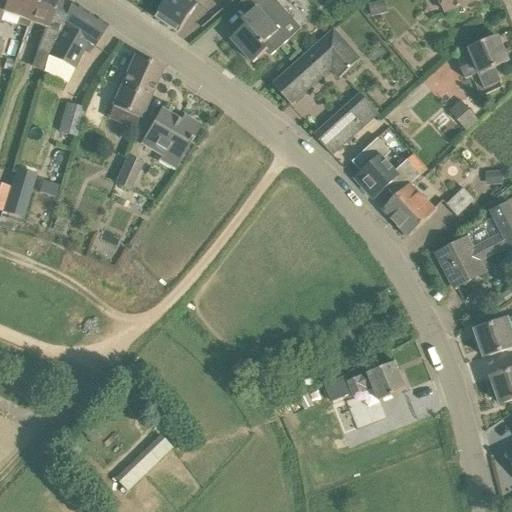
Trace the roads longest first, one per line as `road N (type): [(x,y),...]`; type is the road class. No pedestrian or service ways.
road 1 (residential): [(486,511),(449,370),(372,231),(295,145),(93,0)]
road 2 (track): [(0,487),(187,284),(295,145)]
